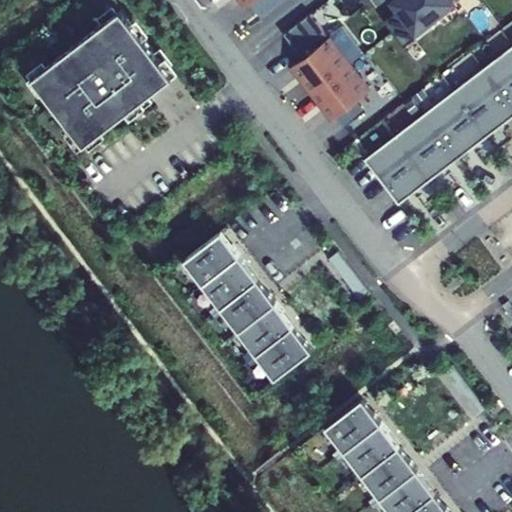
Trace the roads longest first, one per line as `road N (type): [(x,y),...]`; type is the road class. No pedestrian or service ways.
road 1 (residential): [(399,280),(185,0)]
road 2 (residential): [(511,195),(399,280)]
